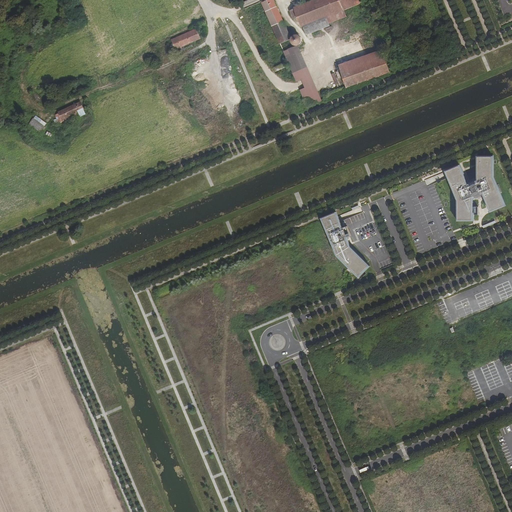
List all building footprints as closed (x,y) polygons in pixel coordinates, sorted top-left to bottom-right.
[(257,0),(263,11),(275,6),(272,0),(257,0)] [(308,0),(287,9),(290,15),(292,15),(296,24),(299,24),(317,18),(342,8),(359,1),(358,0),(308,0)] [(263,11),(269,25),(281,19),(275,6),(263,11)] [(317,18),(320,25),(344,16),(342,8),(317,18)] [(302,32),(320,25),(317,18),(299,24),(302,32)] [(269,25),(277,43),(287,39),(288,40),(290,42),(292,44),(295,43),(298,41),(298,39),(298,36),(296,34),(294,34),(291,35),(289,35),(281,19),(269,25)] [(171,42),(173,46),(198,35),(193,25),(168,36),(170,39),(167,40),(169,43),(171,42)] [(305,106),(320,101),(295,43),(280,50),(283,57),(305,106)] [(337,65),(345,88),(388,73),(380,50),(337,65)] [(195,81),(202,79),(200,73),(193,75),(195,81)] [(224,78),(226,84),(234,82),(232,75),(224,78)] [(54,118),(59,126),(76,117),(77,118),(79,117),(79,116),(81,114),(82,117),(87,115),(84,110),(80,102),(59,113),(60,114),(54,118)] [(447,175),(458,200),(458,221),(472,221),(473,197),(469,192),(481,187),(483,193),(491,212),(505,206),(493,177),(493,157),(478,156),(478,180),(467,185),(460,166),(446,171),(447,175)] [(481,187),(469,192),(473,197),(483,193),(481,187)] [(351,207),(353,212),(361,210),(359,204),(351,207)] [(323,217),(339,255),(360,276),(371,265),(352,246),(348,237),(344,228),(340,218),(337,211),(323,217)]
